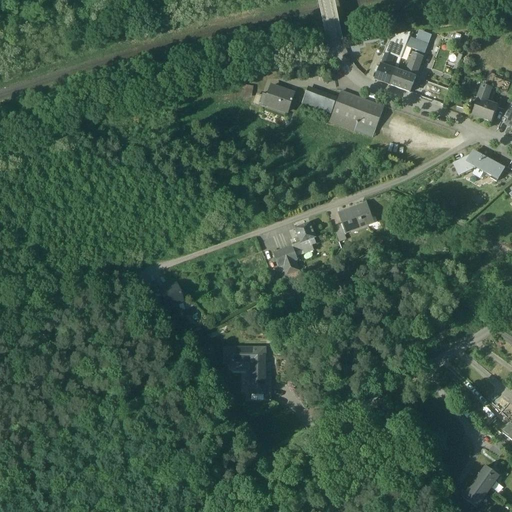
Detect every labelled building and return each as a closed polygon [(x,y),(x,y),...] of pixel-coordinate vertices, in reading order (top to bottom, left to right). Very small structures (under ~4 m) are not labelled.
[(422,35),(418,34),(416,41),(409,38),(405,47),(424,54),(431,36),(423,33),(422,35)] [(405,37),(399,38),(397,45),(405,47),(409,38),(405,37)] [(405,47),(397,45),(390,42),(385,53),(393,56),(401,59),(405,47)] [(393,56),(385,53),(381,65),(388,68),(393,56)] [(413,54),(405,74),(415,78),(423,58),(413,54)] [(381,65),(380,65),(379,70),(376,68),(374,72),(377,73),(375,81),(391,86),(396,71),(388,68),(381,65)] [(405,74),(396,71),(391,86),(410,93),(410,92),(414,93),(415,88),(412,87),(415,78),(405,74)] [(511,83),(494,77),(491,85),(492,85),(490,89),(511,96),(511,83)] [(491,85),(484,82),(478,100),(485,103),(490,89),(492,85),(491,85)] [(252,97),(253,87),(243,85),(241,96),(252,97)] [(294,95),(272,87),(268,97),(265,106),(266,106),(287,114),(294,95)] [(331,115),(336,99),(307,89),(302,104),(331,115)] [(383,108),(341,92),(332,115),(333,115),(330,122),(372,138),(383,108)] [(262,95),(258,106),(265,108),(266,106),(265,106),(268,97),(262,95)] [(485,103),(478,100),(472,116),(491,123),(497,107),(485,103)] [(497,166),(473,153),(471,157),(454,165),(459,176),(476,169),(491,177),(490,179),(496,183),(505,168),(499,164),(497,166)] [(366,204),(338,215),(345,234),(369,225),(365,216),(370,214),(366,204)] [(309,224),(295,229),(298,238),(295,240),(297,245),(300,244),(313,239),(315,239),(309,224)] [(340,225),(332,228),(338,243),(346,240),(340,225)] [(313,239),(300,244),(297,245),(292,247),(294,253),(302,250),(304,255),(313,251),(311,246),(315,245),(313,239)] [(292,247),(273,254),(279,268),(282,267),(295,262),(298,261),(294,253),(292,247)] [(295,262),(282,267),(286,277),(288,276),(299,272),(295,262)] [(299,272),(288,276),(290,281),(301,277),(299,272)] [(157,285),(150,288),(155,300),(161,298),(158,291),(159,291),(157,285)] [(159,291),(158,291),(161,298),(166,311),(173,309),(172,307),(182,303),(175,285),(159,291)] [(266,348),(223,348),(223,364),(250,364),(250,395),(271,395),(271,373),(265,373),(265,358),(266,358),(266,348)] [(511,422),(502,434),(503,434),(510,440),(511,441),(511,422)] [(510,440),(503,434),(497,441),(504,447),(510,440)] [(502,453),(493,446),(489,451),(497,458),(502,453)] [(498,476),(485,467),(480,474),(474,483),(487,492),(498,476)] [(487,492),(474,483),(468,491),(463,498),(476,508),(487,492)] [(496,483),(492,488),(498,492),(502,487),(496,483)]
